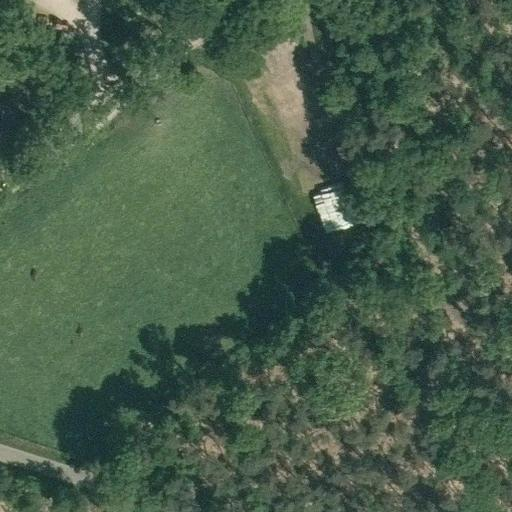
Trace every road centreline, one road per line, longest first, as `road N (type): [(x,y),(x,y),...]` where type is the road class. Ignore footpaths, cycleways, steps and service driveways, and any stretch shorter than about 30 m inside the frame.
road 1 (track): [(303,0),(336,134),(381,230),(499,358)]
road 2 (unclassified): [(0,188),(127,93),(222,0)]
road 3 (unclassified): [(198,511),(0,451)]
